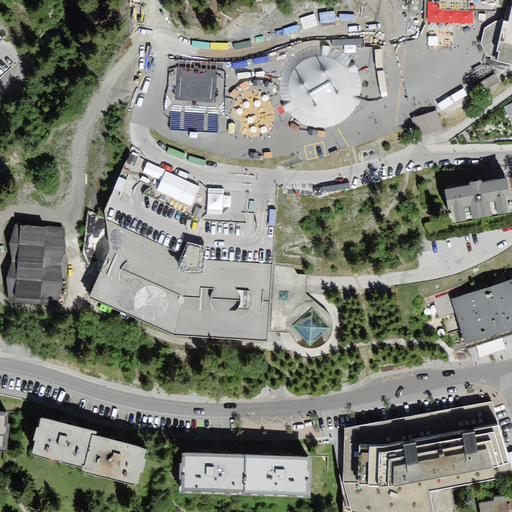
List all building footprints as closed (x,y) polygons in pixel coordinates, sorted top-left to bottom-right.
[(438,0),(438,8),(496,9),(496,0),(438,0)] [(511,3),(508,18),(504,17),(497,47),(499,48),(497,59),(501,60),(510,62),(511,62),(511,3)] [(318,165),(365,156),(411,142),(405,118),(426,111),(423,88),(415,30),(362,22),(323,22),(288,34),(253,49),(211,51),(171,42),(158,44),(151,47),(146,57),(125,123),(132,149),(100,208),(106,254),(84,302),(168,338),(267,342),(268,331),(290,333),(294,340),(298,344),(303,347),(309,348),(314,348),(322,345),(326,342),(329,338),(331,333),(332,327),(332,322),(331,317),(327,312),(321,306),(305,293),(308,276),(297,276),(294,267),(268,265),(275,177),(276,163),(318,165)] [(486,88),(499,81),(495,74),(482,81),(486,88)] [(455,90),(435,102),(446,122),(467,110),(455,90)] [(511,102),(502,108),(511,126),(511,102)] [(422,139),(445,131),(438,111),(415,120),(422,139)] [(510,211),(504,179),(438,192),(445,224),(510,211)] [(65,234),(16,227),(6,304),(55,311),(65,234)] [(511,328),(511,280),(449,300),(462,344),(511,328)] [(511,473),(511,472),(492,401),(346,428),(343,478),(342,511),(455,511),(451,485),(511,473)] [(81,438),(88,440),(90,434),(33,419),(24,455),(73,468),(81,438)] [(133,490),(143,454),(88,440),(81,438),(73,468),(70,472),(133,490)] [(171,494),(234,497),(234,458),(173,455),(171,494)] [(307,498),(307,459),(234,458),(234,497),(307,498)] [(511,511),(511,493),(476,501),(477,511),(511,511)]
